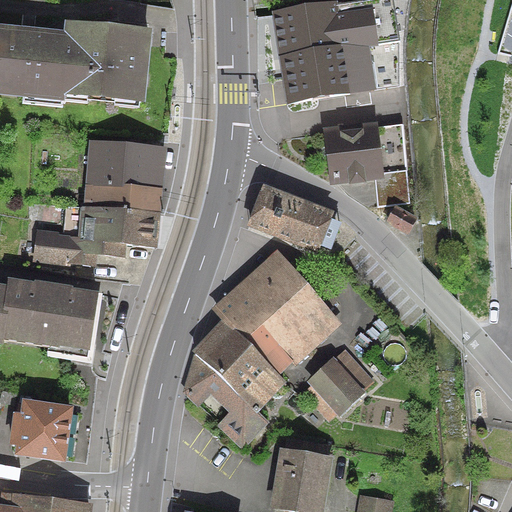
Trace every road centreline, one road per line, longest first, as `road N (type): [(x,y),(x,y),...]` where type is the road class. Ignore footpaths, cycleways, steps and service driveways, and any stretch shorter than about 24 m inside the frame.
road 1 (primary): [(230,155),(159,392),(146,488)]
road 2 (residential): [(230,155),(268,166),(354,214),(487,351)]
road 3 (residential): [(487,351),(505,324),(501,194),(511,145)]
road 4 (primary): [(231,0),(230,155)]
road 5 (residential): [(146,488),(0,472)]
